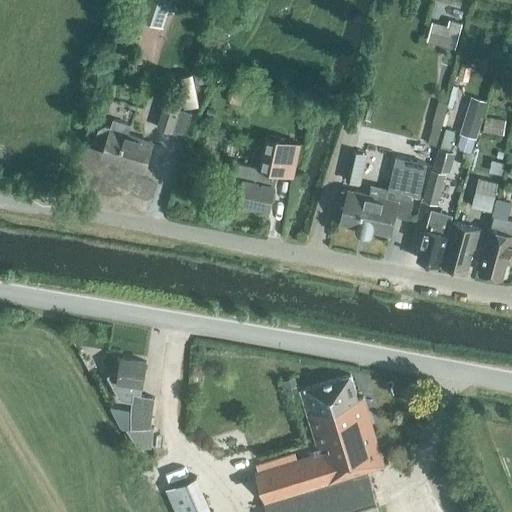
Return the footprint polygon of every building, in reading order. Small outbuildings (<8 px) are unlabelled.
[(164,27),(172,0),(143,0),(137,18),(164,27)] [(449,21),(442,46),(454,49),(461,24),(449,21)] [(201,74),(193,75),(195,84),(203,83),(201,74)] [(166,96),(157,128),(172,133),(181,100),(166,96)] [(476,139),(487,102),(471,97),(460,134),(476,139)] [(505,120),(485,117),(483,132),(503,135),(505,120)] [(153,142),(128,134),(131,125),(112,119),(110,127),(105,126),(98,130),(95,139),(98,145),(105,147),(103,154),(127,162),(126,165),(144,171),(153,142)] [(231,179),(243,182),(239,201),(269,208),(277,171),(295,175),(302,143),(268,136),(261,168),(235,162),(231,179)] [(372,176),(375,142),(362,141),(358,174),(372,176)] [(351,191),(344,224),(389,234),(394,215),(408,218),(414,193),(420,195),(427,163),(396,156),(389,187),(388,189),(371,185),(369,195),(351,191)] [(437,205),(446,173),(431,169),(422,201),(437,205)] [(500,184),(480,178),(472,208),(492,213),(500,184)] [(452,216),(441,213),(431,210),(426,229),(418,258),(439,264),(452,216)] [(511,220),(494,216),(479,272),(502,278),(507,259),(511,260),(511,258),(511,220)] [(483,229),(453,221),(441,264),(466,271),(467,271),(473,248),(477,249),(483,229)] [(115,371),(107,376),(120,401),(132,402),(131,413),(131,428),(126,428),(126,429),(138,447),(151,446),(153,427),(150,427),(155,397),(141,395),(146,361),(121,357),(119,369),(115,369),(115,371)] [(267,511),(379,511),(367,471),(384,465),(363,396),(358,398),(350,374),(300,389),(320,453),(255,473),(267,511)] [(295,378),(283,382),(285,390),(297,386),(295,378)]
